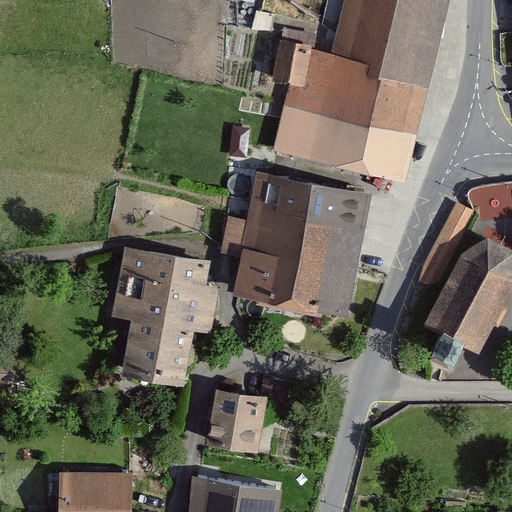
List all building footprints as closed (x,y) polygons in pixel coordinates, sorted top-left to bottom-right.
[(397,181),(410,123),(440,0),(333,0),(322,50),(269,38),(260,76),(283,81),(267,151),(397,181)] [(214,255),(232,258),(226,294),(345,313),(365,191),(246,171),(238,218),(222,215),(214,255)] [(474,210),(457,203),(423,266),(418,281),(427,284),(439,283),(474,210)] [(477,356),(511,293),(511,277),(510,253),(493,244),(472,255),(463,250),(422,325),(477,356)] [(182,331),(206,335),(214,285),(198,282),(202,262),(119,246),(106,316),(120,319),(111,378),(174,387),(182,331)] [(0,387),(14,387),(13,352),(0,352),(0,387)] [(248,453),(257,395),(203,387),(194,445),(248,453)] [(123,511),(126,472),(52,467),(49,511),(123,511)] [(275,511),(278,484),(182,475),(178,511),(275,511)]
